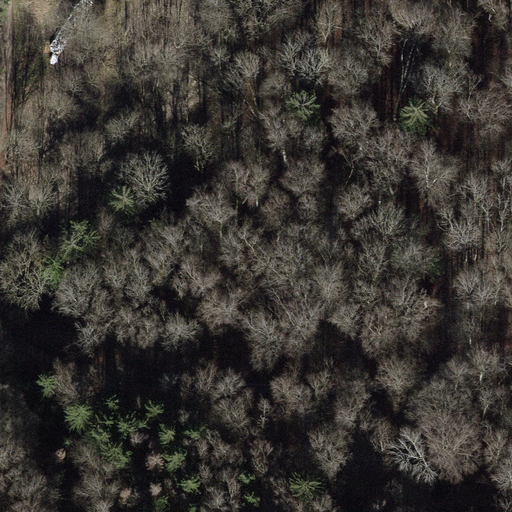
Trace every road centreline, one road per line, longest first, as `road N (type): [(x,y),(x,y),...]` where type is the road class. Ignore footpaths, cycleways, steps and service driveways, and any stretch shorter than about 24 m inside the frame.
road 1 (track): [(511,356),(347,393),(116,367),(20,344),(0,330)]
road 2 (track): [(65,355),(112,400),(273,473),(400,511)]
